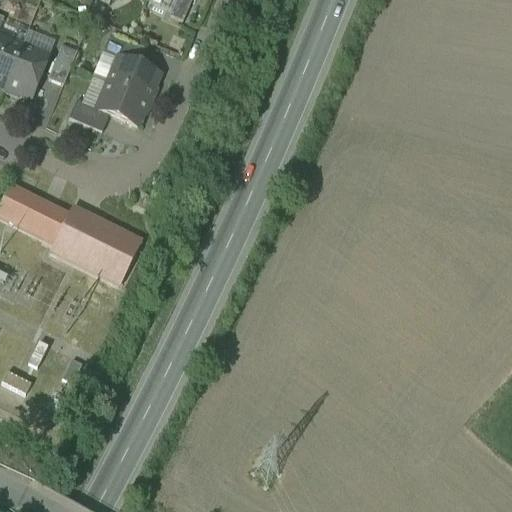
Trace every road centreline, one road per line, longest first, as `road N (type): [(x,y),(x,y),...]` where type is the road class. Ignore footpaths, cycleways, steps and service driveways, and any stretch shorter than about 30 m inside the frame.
road 1 (primary): [(96,511),(335,0)]
road 2 (residential): [(226,0),(159,152),(129,174)]
road 3 (residential): [(0,136),(83,178),(129,174)]
